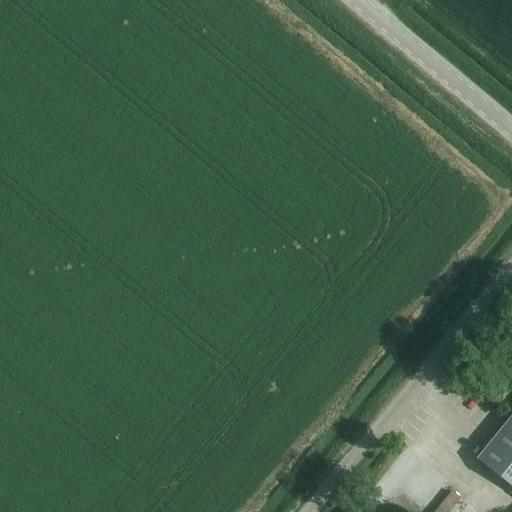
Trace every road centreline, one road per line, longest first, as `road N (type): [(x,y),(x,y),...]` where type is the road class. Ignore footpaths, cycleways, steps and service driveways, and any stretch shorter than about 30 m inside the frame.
road 1 (unclassified): [(309,511),(511,269)]
road 2 (tertiary): [(511,131),(355,0)]
